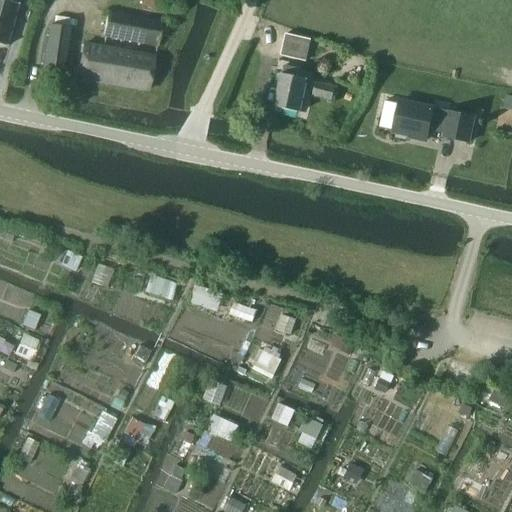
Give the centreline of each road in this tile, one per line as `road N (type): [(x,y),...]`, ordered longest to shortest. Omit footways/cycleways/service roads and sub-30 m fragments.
road 1 (unclassified): [(511,223),(0,112)]
road 2 (track): [(450,328),(384,326),(0,219)]
